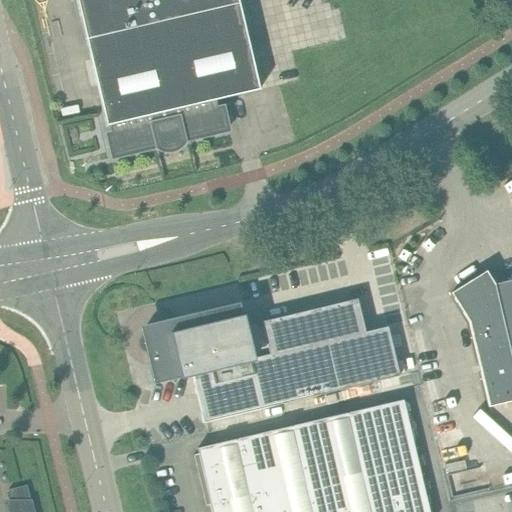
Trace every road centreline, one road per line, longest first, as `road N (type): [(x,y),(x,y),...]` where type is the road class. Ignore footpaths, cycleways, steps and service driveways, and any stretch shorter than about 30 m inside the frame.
road 1 (unclassified): [(192,234),(332,191),(511,80)]
road 2 (unclassified): [(107,511),(51,281)]
road 3 (unknown): [(511,439),(477,441),(452,408),(428,249)]
road 4 (unclassified): [(43,250),(0,65)]
road 5 (unclassified): [(192,234),(43,250)]
road 6 (unclassified): [(51,281),(145,259),(192,234)]
